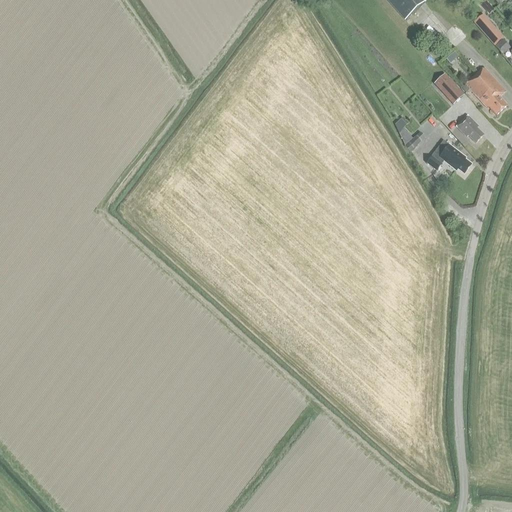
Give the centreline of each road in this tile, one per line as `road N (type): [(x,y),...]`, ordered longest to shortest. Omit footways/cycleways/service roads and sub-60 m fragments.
road 1 (track): [(469,261),(457,392),(460,511)]
road 2 (residential): [(511,139),(491,178),(469,261)]
